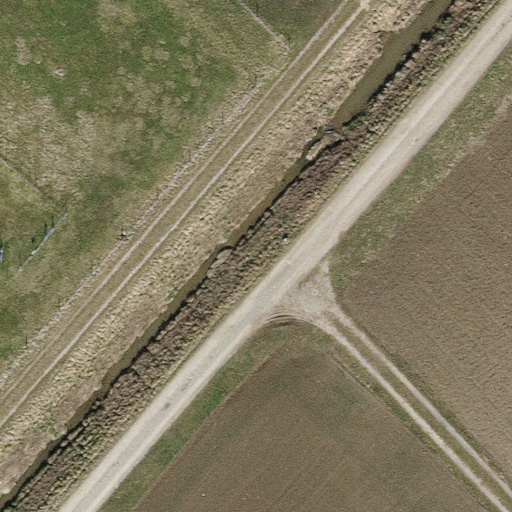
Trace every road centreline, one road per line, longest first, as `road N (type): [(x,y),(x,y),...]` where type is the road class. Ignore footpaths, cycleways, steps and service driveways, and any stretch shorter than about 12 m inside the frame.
road 1 (track): [(73,511),(511,11)]
road 2 (track): [(0,414),(340,0)]
road 3 (track): [(287,268),(511,504)]
